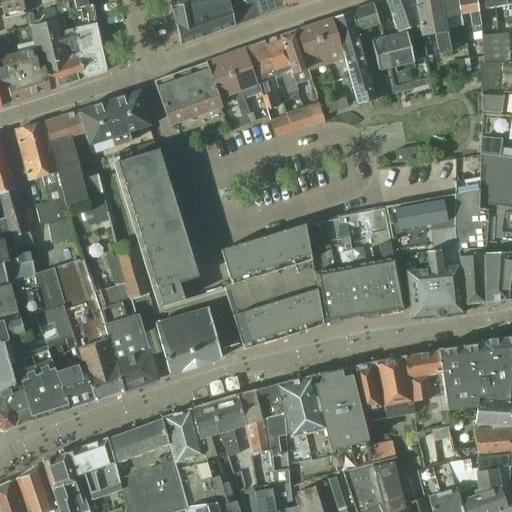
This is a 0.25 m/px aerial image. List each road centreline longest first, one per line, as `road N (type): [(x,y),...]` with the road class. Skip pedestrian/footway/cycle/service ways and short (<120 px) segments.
road 1 (residential): [(349,0),(144,73)]
road 2 (unclassified): [(208,176),(161,137),(144,73)]
